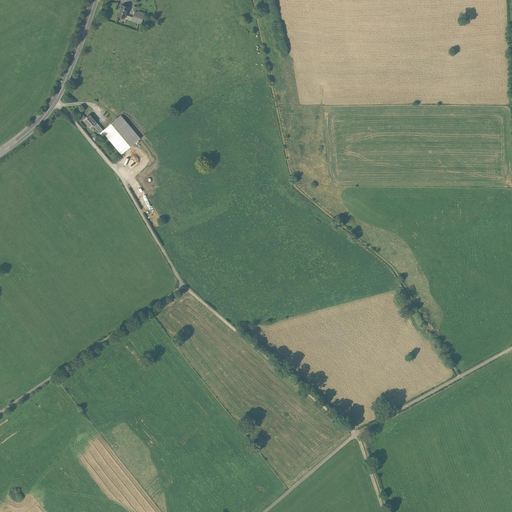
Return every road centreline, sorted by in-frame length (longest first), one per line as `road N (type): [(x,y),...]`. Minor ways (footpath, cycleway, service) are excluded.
road 1 (track): [(0,414),(183,286),(355,434)]
road 2 (track): [(183,286),(120,176),(53,103)]
road 3 (tertiary): [(94,0),(60,92),(0,153)]
road 4 (track): [(511,347),(355,434)]
